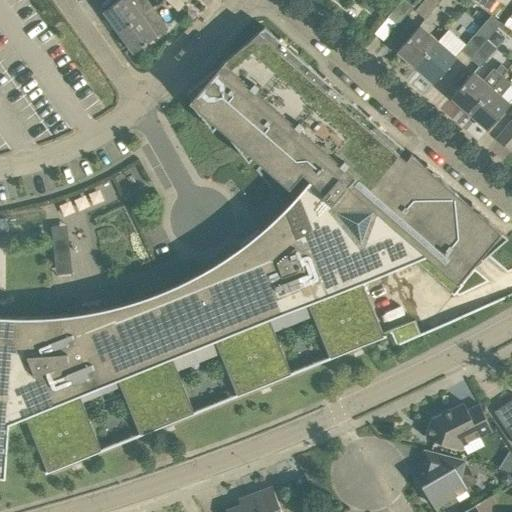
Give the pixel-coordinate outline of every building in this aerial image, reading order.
[(119,0),(104,11),(119,32),(153,8),(147,0),(119,0)] [(166,0),(167,0),(179,12),(189,0),(166,0)] [(413,7),(404,0),(401,0),(387,17),(398,25),(413,7)] [(441,0),(424,0),(415,11),(424,19),(441,0)] [(482,0),(478,6),(488,12),(495,0),(482,0)] [(168,28),(153,8),(119,32),(134,53),(168,28)] [(192,25),(199,17),(193,12),(186,19),(192,25)] [(501,23),(491,15),(460,50),(470,59),(487,39),(501,23)] [(439,42),(419,26),(397,52),(416,68),(439,42)] [(172,356),(214,339),(237,394),(235,395),(236,397),(294,374),(293,372),(291,372),(269,317),(307,302),(329,357),(328,358),(328,360),(386,336),(391,334),(396,347),(422,336),(421,334),(415,319),(383,332),(362,280),(413,259),(454,295),(463,285),(459,281),(484,252),(487,255),(503,242),(506,237),(507,238),(508,237),(411,153),(404,162),(397,156),(404,147),(265,27),(260,32),(259,31),(224,61),(216,70),(215,69),(187,93),(192,98),(190,101),(191,102),(213,130),(217,125),(227,133),(249,161),(253,156),(264,165),(277,150),(310,179),(320,187),(310,198),(291,219),(267,241),(263,236),(248,248),(252,254),(240,261),(238,258),(222,268),(198,282),(172,294),(146,304),(119,312),(91,318),(67,322),(66,314),(50,316),(42,316),(27,316),(11,316),(3,316),(0,315),(0,475),(5,476),(9,422),(25,416),(47,471),(45,472),(46,474),(104,450),(103,448),(101,449),(79,394),(117,378),(140,434),(138,434),(139,436),(197,413),(196,411),(194,412),(172,356)] [(505,38),(495,30),(487,39),(496,48),(505,38)] [(480,68),(496,48),(487,39),(470,59),(480,68)] [(457,57),(439,42),(416,68),(434,84),(457,57)] [(492,88),(502,76),(508,70),(501,64),(496,70),(493,68),(483,80),(474,72),(451,98),(470,114),(493,88),(492,88)] [(502,76),(492,88),(493,88),(470,114),(488,130),(511,104),(501,95),(511,83),(502,76)] [(511,121),(497,138),(511,151),(511,121)] [(276,203),(256,217),(261,225),(281,211),(276,203)] [(53,224),(56,272),(72,272),(70,223),(53,224)] [(511,399),(494,411),(511,438),(511,399)] [(479,404),(468,410),(464,403),(433,418),(426,438),(462,450),(463,445),(492,430),(479,404)] [(417,478),(426,492),(424,499),(431,501),(434,507),(467,488),(477,481),(465,462),(465,460),(425,449),(417,478)] [(500,480),(507,486),(511,481),(511,477),(507,472),(500,480)] [(281,511),(272,486),(247,496),(249,501),(226,510),(226,511),(281,511)] [(475,506),(479,511),(488,511),(487,509),(482,501),(475,506)]
